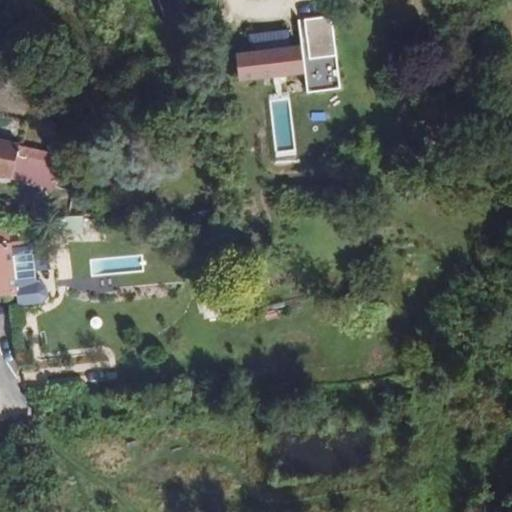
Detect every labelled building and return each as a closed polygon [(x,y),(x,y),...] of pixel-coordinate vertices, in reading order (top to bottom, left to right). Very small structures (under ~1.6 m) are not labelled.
[(251,51),(238,53),(241,79),(306,71),(306,69),(317,68),(313,29),(302,30),(250,36),(251,51)] [(47,166),(60,169),(64,154),(0,139),(0,174),(13,177),(17,159),(47,166)] [(55,187),(60,169),(47,166),(42,185),(55,187)] [(83,216),(56,216),(57,229),(83,229),(83,216)] [(10,225),(0,224),(0,291),(18,290),(16,249),(15,241),(11,241),(10,225)] [(32,247),(16,249),(18,290),(19,303),(42,300),(47,295),(46,286),(40,281),(36,281),(32,247)]
